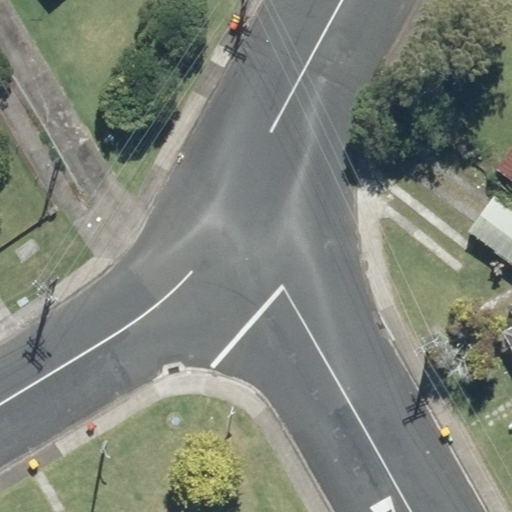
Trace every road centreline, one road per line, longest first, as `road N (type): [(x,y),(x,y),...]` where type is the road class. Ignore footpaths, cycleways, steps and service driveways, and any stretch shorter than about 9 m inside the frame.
road 1 (residential): [(235,228),(404,511)]
road 2 (residential): [(0,405),(70,363),(235,228)]
road 3 (residential): [(235,228),(355,0)]
